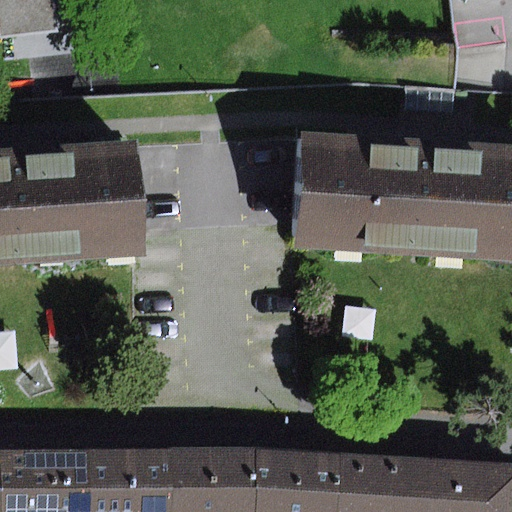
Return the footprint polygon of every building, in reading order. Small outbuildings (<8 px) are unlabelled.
[(52,0),(0,0),(0,30),(1,40),(57,33),(52,0)] [(453,93),(406,90),(405,112),(452,115),(453,93)] [(511,152),(308,140),(302,248),(511,261),(511,152)] [(140,148),(0,157),(0,267),(148,257),(140,148)] [(93,511),(95,451),(0,452),(0,511),(93,511)] [(173,511),(174,451),(95,451),(93,511),(173,511)] [(255,511),(258,452),(174,451),(173,511),(255,511)] [(336,511),(340,455),(258,452),(255,511),(336,511)] [(427,511),(431,462),(340,455),(336,511),(427,511)] [(511,511),(511,467),(431,462),(427,511),(511,511)]
